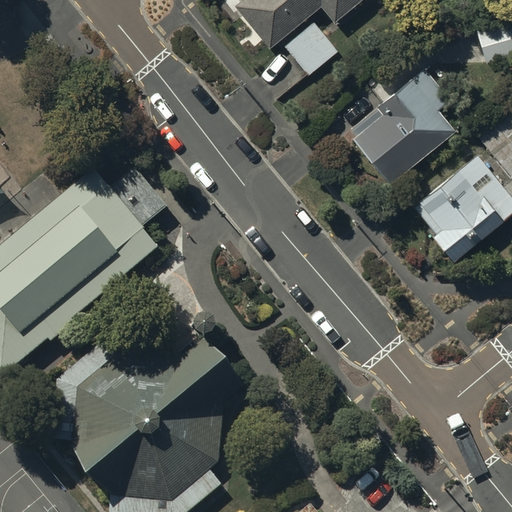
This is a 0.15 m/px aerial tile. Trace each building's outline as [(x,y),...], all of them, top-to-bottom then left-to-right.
[(245,0),(236,8),(271,51),(321,10),(333,25),(363,0),(245,0)] [(338,54),(315,23),(285,46),(309,77),(338,54)] [(511,28),(477,41),(486,66),(511,56),(511,28)] [(437,63),(425,72),(424,71),(349,131),(356,139),(352,142),(389,188),(453,136),(436,115),(450,103),(447,100),(459,90),(437,63)] [(511,179),(511,114),(505,107),(473,134),(511,179)] [(511,179),(501,188),(476,158),(414,211),(435,236),(430,241),(452,267),(511,215),(511,179)] [(111,195),(94,174),(0,251),(0,381),(2,384),(159,254),(142,233),(168,212),(136,174),(111,195)] [(73,452),(90,490),(112,499),(110,511),(195,511),(223,489),(211,474),(219,467),(225,407),(244,392),(202,340),(178,359),(125,354),(116,361),(104,346),(58,384),(53,443),(74,445),(73,452)]
